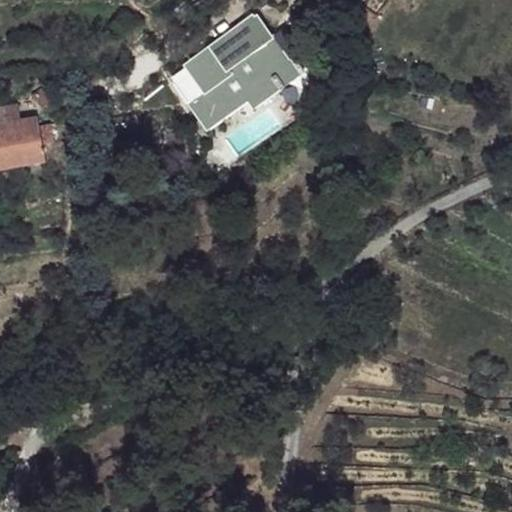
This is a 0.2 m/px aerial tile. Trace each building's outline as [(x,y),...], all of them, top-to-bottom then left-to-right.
[(270,28),(267,30),(277,39),(270,28)] [(267,30),(205,74),(223,98),(217,103),(205,112),(221,134),(260,107),(265,113),(309,82),(277,39),(267,30)] [(205,74),(200,78),(217,103),(223,98),(205,74)] [(309,82),(265,113),(267,118),(313,88),(309,82)] [(0,121),(0,163),(41,157),(33,116),(0,121)]
